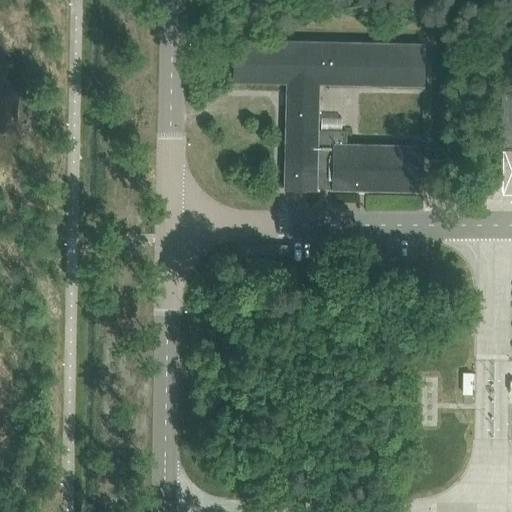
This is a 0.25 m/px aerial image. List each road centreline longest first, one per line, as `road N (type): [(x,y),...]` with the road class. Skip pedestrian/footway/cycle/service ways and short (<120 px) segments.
road 1 (unclassified): [(170,224),(511,225)]
road 2 (unclassified): [(163,511),(170,224)]
road 3 (unclassified): [(170,224),(174,0)]
